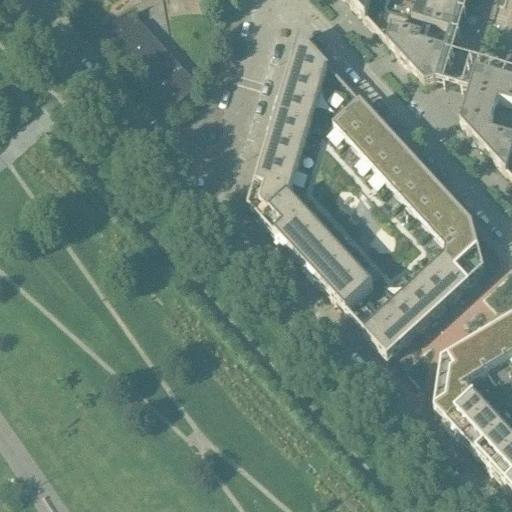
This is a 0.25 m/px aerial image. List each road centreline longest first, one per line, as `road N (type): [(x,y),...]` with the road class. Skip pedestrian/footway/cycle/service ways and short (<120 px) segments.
road 1 (residential): [(475,511),(209,216)]
road 2 (residential): [(511,239),(294,0)]
road 3 (residential): [(209,216),(7,0)]
road 4 (residential): [(209,216),(275,0)]
